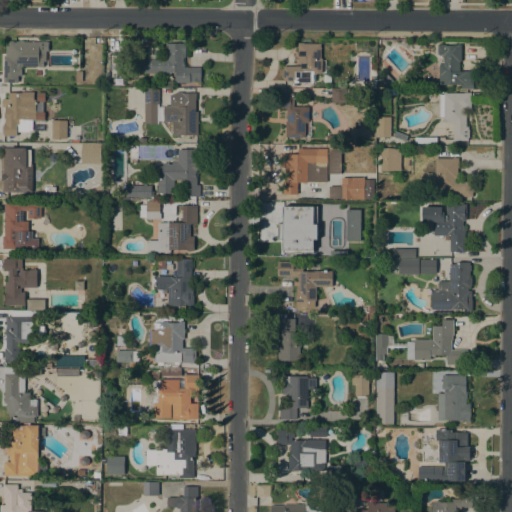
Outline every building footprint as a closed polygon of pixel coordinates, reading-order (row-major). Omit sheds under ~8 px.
[(48,42),(48,50),(45,50),(45,60),(43,60),(43,66),(21,66),(21,75),(17,75),(17,82),(3,82),(3,57),(5,57),(5,45),(8,45),(8,42),(18,42),(19,40),(22,40),(23,41),(36,41),(48,42)] [(200,82),(189,81),(189,82),(174,82),(174,72),(167,72),(167,73),(136,73),(136,57),(146,57),(147,46),(159,46),(159,57),(165,57),(165,43),(185,43),(185,57),(184,57),(184,67),(200,67),(200,82)] [(293,82),(293,81),(281,81),(281,66),(300,66),(300,63),(297,63),(297,43),(303,43),(320,43),(320,57),(321,57),(321,73),(316,73),(316,74),(315,74),(315,81),(313,81),(313,82),(311,82),(293,82)] [(461,61),(459,61),(459,71),(473,71),(473,85),(471,85),(471,89),(461,89),(461,84),(439,84),(438,64),(443,64),(443,54),(437,54),(437,44),(460,44),(461,61)] [(392,81),(386,86),(379,78),(385,72),(392,81)] [(195,93),(195,99),(195,111),(197,111),(197,135),(177,135),(177,136),(171,135),(171,122),(163,122),(163,121),(158,121),(158,123),(144,123),(144,104),(143,104),(143,88),(158,88),(158,107),(163,107),(163,105),(180,105),(180,93),(195,93)] [(346,89),(345,103),(330,102),(331,89),(346,89)] [(2,106),(2,98),(8,98),(8,92),(22,92),(33,92),(33,100),(35,100),(35,119),(29,119),(29,131),(16,131),(16,141),(3,141),(3,136),(3,133),(2,133),(2,125),(3,125),(3,123),(4,123),(4,118),(3,117),(3,114),(4,113),(4,106),(2,106)] [(464,93),(464,92),(470,92),(470,108),(465,108),(465,126),(468,126),(468,130),(468,137),(468,140),(453,140),(453,127),(453,122),(443,122),(443,116),(438,116),(438,94),(443,94),(443,93),(464,93)] [(293,106),(308,106),(308,122),(304,122),(304,137),(285,137),(285,121),(286,121),(286,108),(278,108),(278,93),(292,93),(293,93),(293,106)] [(375,117),(389,117),(390,137),(375,137),(375,117)] [(66,120),(66,138),(59,138),(59,139),(52,139),(52,122),(51,122),(51,120),(66,120)] [(407,136),(405,141),(392,136),(395,130),(407,136)] [(436,137),(436,145),(414,145),(414,137),(436,137)] [(100,143),(100,163),(81,163),(81,143),(100,143)] [(296,182),(297,194),(282,194),(282,181),(286,181),(286,168),(281,168),(281,153),(289,153),(289,155),(298,155),(297,145),(313,145),(313,147),(316,147),(316,162),(316,164),(319,164),(319,165),(326,165),(326,181),(306,181),(306,182),(296,182)] [(3,148),(4,148),(4,149),(8,149),(8,148),(26,148),(26,150),(30,150),(30,164),(31,164),(31,192),(3,192),(3,148)] [(177,149),(193,149),(193,148),(197,148),(197,152),(196,152),(196,185),(199,185),(199,196),(186,196),(186,194),(185,194),(185,178),(181,178),(181,179),(173,179),(173,193),(157,193),(157,177),(155,177),(155,166),(162,166),(162,163),(177,163),(177,149)] [(400,170),(380,170),(380,148),(400,148),(400,170)] [(340,150),(340,174),(328,174),(328,150),(340,150)] [(452,158),(458,158),(458,169),(457,169),(457,179),(455,179),(455,181),(472,181),(472,196),(459,197),(459,191),(445,191),(445,189),(427,189),(427,173),(430,173),(430,174),(435,174),(435,158),(452,158)] [(351,176),(363,176),(363,199),(351,199),(351,198),(328,198),(328,185),(341,185),(341,177),(351,177),(351,176)] [(372,199),(364,198),(364,179),(373,179),(372,199)] [(151,191),(153,191),(153,195),(151,195),(151,197),(125,197),(125,193),(127,193),(127,185),(151,185),(151,191)] [(159,213),(160,213),(160,219),(145,219),(145,217),(139,217),(139,205),(146,205),(146,200),(159,200),(159,213)] [(32,231),(32,238),(38,238),(38,248),(2,248),(2,236),(4,236),(4,204),(7,204),(27,204),(27,202),(33,202),(33,204),(40,204),(40,218),(27,218),(27,211),(22,211),(22,221),(27,221),(27,231),(32,231)] [(459,204),(465,204),(465,220),(462,220),(462,226),(464,226),(464,251),(449,251),(449,234),(448,234),(448,235),(433,235),(433,221),(422,221),(422,206),(441,206),(441,211),(445,211),(445,204),(459,204)] [(157,222),(181,222),(181,205),(196,205),(196,224),(190,224),(189,236),(193,236),(193,251),(186,251),(186,249),(170,249),(170,252),(147,251),(147,240),(157,240),(157,222)] [(317,206),(317,239),(313,239),(313,252),(282,252),(282,239),(277,239),(277,224),(282,224),(282,206),(317,206)] [(344,241),(359,241),(359,209),(345,209),(344,241)] [(393,258),(393,257),(391,257),(391,248),(415,248),(415,257),(398,257),(398,258),(393,258)] [(21,259),(21,270),(29,270),(29,269),(36,269),(36,287),(20,287),(20,292),(24,292),(24,305),(4,305),(4,281),(7,281),(8,271),(2,271),(3,258),(21,259)] [(155,289),(155,276),(176,276),(176,258),(180,258),(180,259),(191,259),(191,261),(192,261),(192,268),(191,268),(191,282),(192,282),(192,296),(193,296),(193,307),(186,307),(186,305),(167,305),(167,289),(155,289)] [(418,258),(418,274),(398,274),(398,261),(393,261),(393,258),(398,258),(418,258)] [(155,259),(164,259),(164,265),(166,265),(166,269),(155,269),(155,259)] [(435,274),(419,273),(419,259),(436,259),(435,274)] [(293,261),(293,268),(302,268),(302,271),(313,271),(331,271),(331,286),(315,286),(315,301),(298,301),(296,301),(296,286),(298,286),(298,279),(297,279),(297,276),(276,276),(276,261),(293,261)] [(450,309),(430,309),(431,292),(432,292),(432,289),(437,289),(437,281),(449,281),(449,264),(454,264),(457,262),(469,262),(469,265),(470,265),(470,271),(469,271),(469,276),(471,278),(471,285),(469,287),(468,287),(468,291),(471,291),(471,300),(471,310),(465,310),(465,309),(450,309)] [(313,301),(328,299),(331,310),(315,309),(313,301)] [(33,345),(18,344),(18,362),(4,362),(4,348),(6,348),(6,315),(11,315),(33,316),(33,345)] [(183,339),(182,339),(182,348),(195,348),(195,363),(193,363),(193,368),(183,368),(183,363),(182,363),(182,354),(180,354),(180,362),(180,367),(155,368),(155,362),(154,362),(154,360),(153,360),(153,356),(154,356),(154,352),(156,352),(156,347),(148,347),(148,331),(153,331),(153,323),(159,323),(159,322),(162,322),(162,315),(170,315),(170,321),(184,321),(183,339)] [(280,318),(294,318),(294,332),(301,332),(300,361),(277,360),(277,342),(281,342),(281,337),(280,337),(280,324),(279,324),(280,318)] [(452,319),(452,335),(452,340),(450,340),(450,350),(467,350),(467,364),(451,364),(451,365),(446,365),(445,355),(425,355),(425,360),(406,359),(406,348),(387,348),(387,350),(386,350),(386,354),(382,354),(382,360),(375,360),(375,334),(387,333),(387,336),(392,336),(393,343),(406,343),(406,341),(414,341),(414,340),(420,340),(420,338),(425,338),(425,340),(432,340),(432,339),(431,339),(431,337),(432,336),(432,331),(431,330),(431,329),(432,327),(432,326),(441,326),(441,319),(452,319)] [(132,350),(132,351),(138,351),(138,361),(134,361),(134,367),(128,367),(128,362),(115,362),(115,350),(132,350)] [(55,355),(84,356),(84,367),(55,366),(55,364),(55,355)] [(56,367),(78,368),(78,377),(56,377),(56,367)] [(375,424),(375,372),(393,372),(393,424),(375,424)] [(4,374),(18,374),(18,392),(30,392),(29,406),(36,406),(36,417),(9,417),(9,413),(6,413),(6,402),(4,402),(4,374)] [(151,402),(151,390),(152,390),(152,380),(160,380),(160,379),(183,379),(183,374),(198,375),(198,390),(197,390),(197,396),(190,396),(190,403),(197,403),(197,419),(172,419),(172,403),(170,403),(170,418),(154,417),(154,402),(151,402)] [(368,397),(351,396),(351,375),(354,375),(368,375),(368,397)] [(437,393),(443,393),(443,386),(444,386),(444,375),(465,375),(465,387),(466,387),(466,399),(465,399),(465,403),(470,403),(469,421),(464,421),(464,420),(437,420),(437,393)] [(307,408),(296,408),(296,418),(293,418),(293,419),(278,419),(278,416),(279,416),(279,405),(286,405),(286,394),(281,394),(281,392),(280,392),(280,383),(284,383),(284,376),(307,376),(307,377),(316,377),(316,389),(307,389),(307,408)] [(3,476),(3,462),(8,461),(8,455),(6,455),(6,425),(38,425),(38,427),(44,427),(44,437),(38,437),(38,453),(37,453),(37,463),(46,463),(46,476),(3,476)] [(162,449),(166,449),(166,429),(194,429),(194,457),(190,457),(190,460),(192,460),(192,465),(193,465),(193,478),(179,478),(179,475),(156,474),(156,458),(159,458),(159,457),(155,457),(155,453),(159,453),(162,449)] [(275,430),(294,430),(294,438),(291,438),(291,440),(305,440),(305,439),(325,439),(325,463),(323,463),(323,468),(322,468),(322,471),(311,471),(311,470),(292,470),(292,471),(288,471),(288,454),(290,454),(290,444),(275,444),(275,430)] [(451,430),(451,432),(466,432),(466,447),(468,447),(469,460),(464,460),(464,481),(448,481),(432,481),(432,479),(418,479),(418,467),(441,467),(441,470),(444,470),(444,462),(439,462),(439,440),(435,440),(435,430),(451,430)] [(370,463),(349,473),(346,467),(359,461),(357,455),(370,451),(370,463)] [(124,474),(106,474),(106,456),(124,456),(124,474)] [(342,476),(332,479),(330,471),(339,468),(342,476)] [(142,482),(158,482),(158,495),(142,495),(142,482)] [(0,511),(0,505),(5,505),(5,503),(4,502),(4,498),(3,498),(3,484),(17,484),(17,489),(22,489),(22,492),(31,492),(31,495),(31,499),(30,499),(31,511),(43,511),(0,511)] [(197,498),(195,498),(195,511),(179,511),(179,508),(176,508),(176,507),(166,507),(166,497),(176,497),(183,497),(183,486),(197,486),(197,498)] [(472,499),(472,507),(455,507),(455,511),(428,511),(428,503),(434,503),(434,501),(439,501),(439,503),(450,502),(450,499),(472,499)] [(268,503),(268,511),(320,511),(321,502),(268,503)] [(394,503),(394,511),(349,511),(349,510),(367,510),(367,503),(368,502),(372,502),(372,503),(394,503)]
